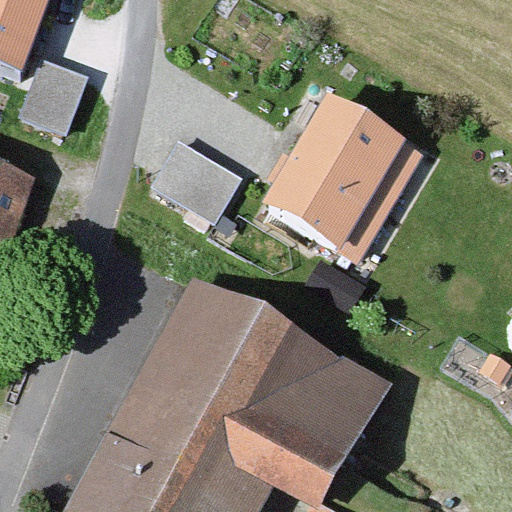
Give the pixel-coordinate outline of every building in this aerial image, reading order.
[(51,0),(0,0),(0,76),(21,84),(51,0)] [(88,78),(42,59),(18,119),(65,137),(88,78)] [(333,109),(270,214),(352,263),(415,158),(333,109)] [(242,180),(178,142),(150,188),(214,226),(242,180)] [(0,314),(40,193),(0,179),(0,314)] [(325,511),(387,392),(185,288),(69,511),(267,511),(269,509),(274,511),(325,511)]
